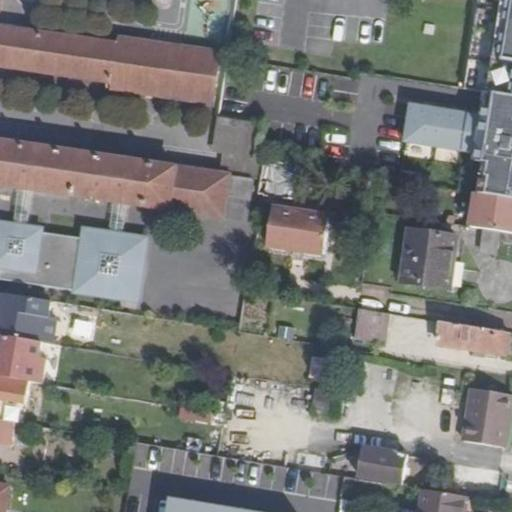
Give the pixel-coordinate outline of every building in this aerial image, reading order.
[(511,0),(481,0),(465,92),(491,96),(511,99),(511,0)] [(0,29),(0,66),(113,83),(112,90),(212,104),(220,54),(119,39),(118,47),(0,29)] [(511,99),(491,96),(487,118),(486,121),(509,125),(510,117),(511,116),(511,99)] [(487,118),(413,104),(407,141),(480,154),(478,163),(486,164),(483,179),(485,179),(482,196),(511,200),(511,116),(510,117),(509,125),(486,121),(487,118)] [(253,123),(219,117),(213,152),(223,154),(220,176),(255,182),(259,160),(265,124),(254,123),(253,123)] [(112,203),(126,205),(249,223),(255,182),(0,143),(0,186),(18,190),(31,191),(112,203)] [(18,190),(11,228),(25,230),(31,191),(18,190)] [(511,200),(482,196),(479,195),(473,228),(486,230),(511,233),(511,200)] [(121,238),(126,205),(112,203),(108,236),(121,238)] [(332,220),(275,210),(269,248),(326,258),(332,220)] [(121,238),(108,236),(83,233),(82,241),(42,236),(43,232),(25,230),(11,228),(0,226),(0,252),(141,276),(146,241),(121,238)] [(511,233),(486,230),(482,251),(498,254),(500,243),(511,244),(511,233)] [(458,241),(412,234),(404,282),(451,290),(458,241)] [(0,283),(138,302),(141,276),(0,252),(0,283)] [(305,254),(294,252),(292,262),(303,264),(305,254)] [(52,303),(0,294),(0,310),(5,312),(1,338),(42,345),(52,347),(57,320),(50,319),(52,303)] [(390,316),(362,312),(358,339),(386,344),(390,316)] [(511,336),(443,325),(439,346),(507,357),(511,336)] [(40,359),(42,345),(1,338),(0,338),(0,378),(31,384),(44,386),(48,360),(40,359)] [(330,362),(312,359),(310,379),(327,382),(330,362)] [(28,405),(31,384),(0,378),(0,411),(2,412),(4,402),(28,405)] [(330,393),(316,390),(312,415),(326,417),(330,393)] [(511,413),(511,397),(473,391),(464,443),(506,449),(511,413)] [(192,411),(213,415),(223,416),(226,401),(195,396),(192,411)] [(211,425),(213,415),(192,411),(183,410),(181,420),(211,425)] [(0,422),(0,445),(11,447),(12,444),(25,446),(29,427),(0,422)] [(366,450),(361,482),(366,483),(402,489),(407,457),(366,450)] [(360,511),(366,483),(361,482),(346,479),(341,511),(360,511)] [(5,511),(9,488),(0,486),(0,511),(5,511)] [(462,511),(465,499),(423,492),(420,511),(462,511)] [(240,511),(180,502),(178,511),(240,511)]
